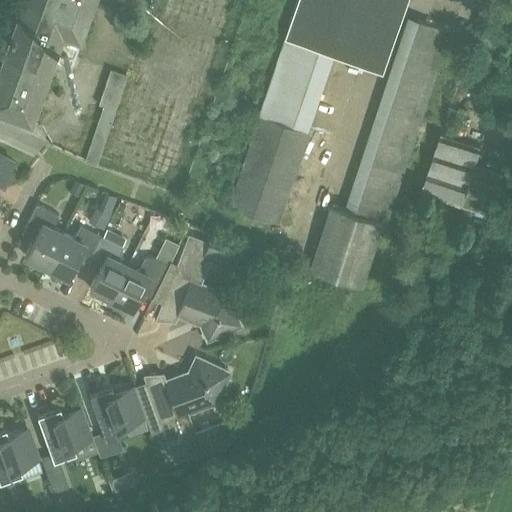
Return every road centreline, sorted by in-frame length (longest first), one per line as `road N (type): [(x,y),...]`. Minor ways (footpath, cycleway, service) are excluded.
road 1 (residential): [(0,392),(88,355),(103,336),(0,272)]
road 2 (residential): [(0,260),(41,172),(41,153),(0,129)]
